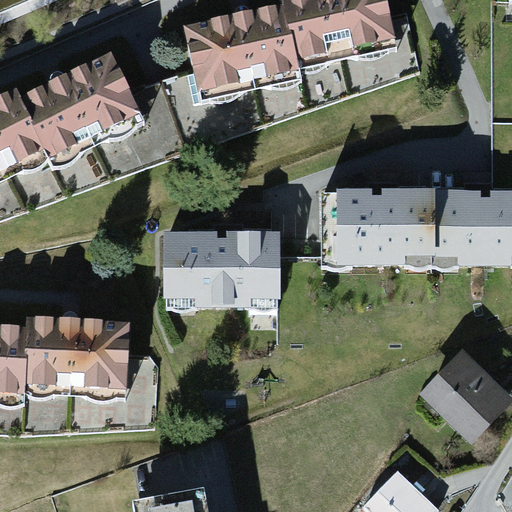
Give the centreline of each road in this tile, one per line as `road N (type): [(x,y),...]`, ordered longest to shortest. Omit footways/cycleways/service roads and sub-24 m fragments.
road 1 (residential): [(430,0),(483,130),(477,147),(290,199)]
road 2 (residential): [(0,90),(206,0)]
